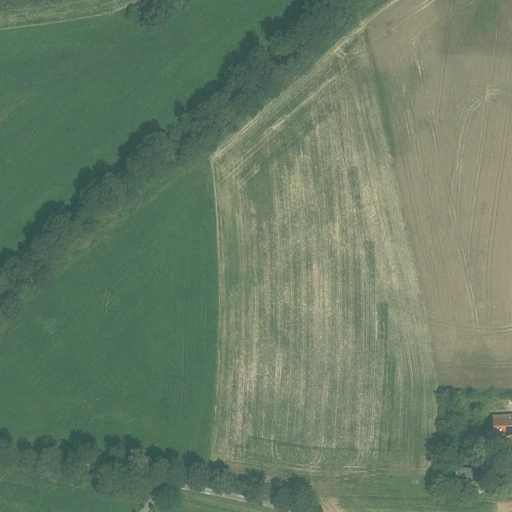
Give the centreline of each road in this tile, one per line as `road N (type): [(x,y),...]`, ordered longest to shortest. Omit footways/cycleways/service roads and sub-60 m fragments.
road 1 (track): [(345,0),(0,293)]
road 2 (residential): [(0,449),(262,494),(293,511)]
